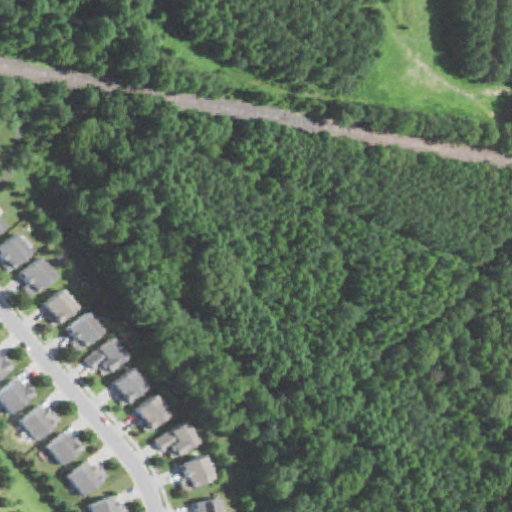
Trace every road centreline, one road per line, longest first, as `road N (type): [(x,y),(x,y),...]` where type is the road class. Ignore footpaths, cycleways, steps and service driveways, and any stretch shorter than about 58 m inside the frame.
road 1 (residential): [(0,310),(116,444),(154,511)]
road 2 (track): [(511,97),(449,92),(403,55),(374,0)]
